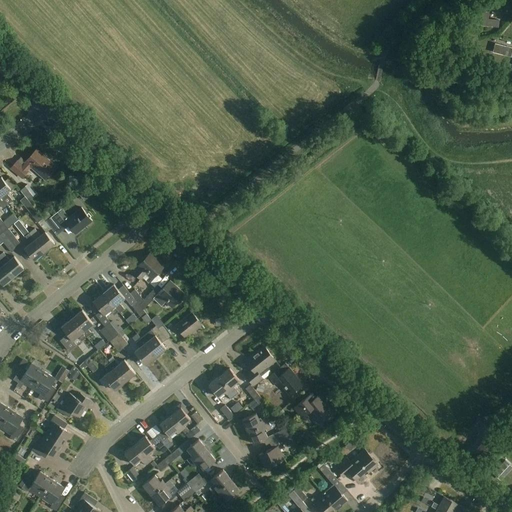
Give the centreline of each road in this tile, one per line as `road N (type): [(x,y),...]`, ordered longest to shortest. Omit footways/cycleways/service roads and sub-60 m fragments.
road 1 (residential): [(422,450),(264,309)]
road 2 (residential): [(0,353),(20,326),(158,214)]
road 3 (residential): [(158,214),(45,107)]
road 4 (residential): [(264,309),(158,214)]
